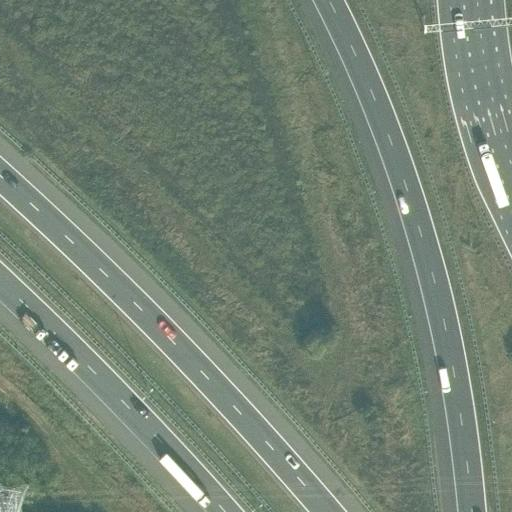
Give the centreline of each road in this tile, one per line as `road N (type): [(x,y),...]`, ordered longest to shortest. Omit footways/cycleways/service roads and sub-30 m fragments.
road 1 (motorway): [(328,0),(419,231),(446,340),(470,511)]
road 2 (motorway): [(321,511),(211,386),(0,182)]
road 3 (motorway): [(0,287),(221,511)]
road 4 (motorway): [(511,170),(489,92),(476,0)]
road 5 (track): [(0,391),(111,511)]
